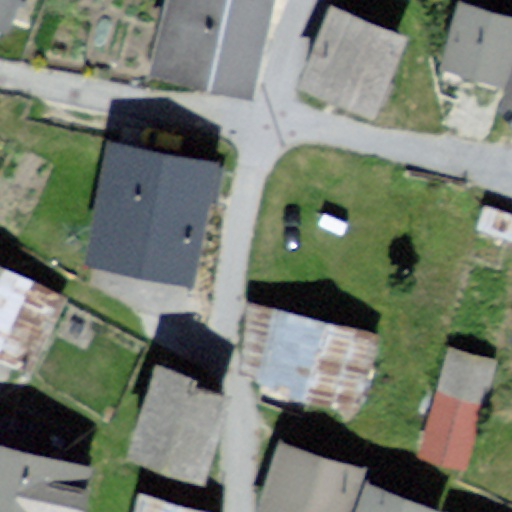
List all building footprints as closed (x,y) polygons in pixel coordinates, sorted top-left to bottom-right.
[(18,0),(0,0),(0,32),(7,35),(18,0)] [(277,0),(161,0),(143,73),(251,101),(277,0)] [(511,15),(511,11),(473,0),(441,0),(426,52),(495,72),(511,15)] [(408,45),(328,12),(295,93),(375,125),(408,45)] [(511,29),(488,90),(511,99),(511,29)] [(230,170),(113,140),(83,256),(200,286),(230,170)] [(511,217),(511,199),(478,188),(467,222),(506,235),(511,217)] [(62,301),(0,265),(0,359),(21,369),(62,301)] [(382,340),(262,309),(245,373),(356,415),(382,340)] [(494,356),(444,340),(409,450),(459,466),(494,356)] [(229,397),(143,362),(109,446),(195,481),(229,397)] [(279,439),(250,511),(341,511),(359,470),(279,439)] [(0,446),(0,511),(83,511),(94,470),(0,446)] [(439,511),(440,511),(363,481),(350,511),(439,511)] [(216,511),(132,483),(123,511),(216,511)]
